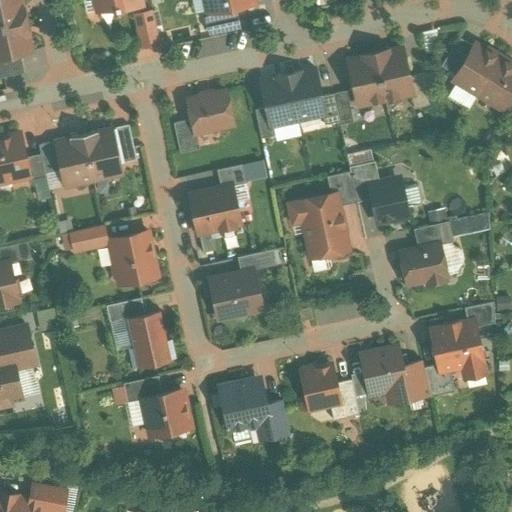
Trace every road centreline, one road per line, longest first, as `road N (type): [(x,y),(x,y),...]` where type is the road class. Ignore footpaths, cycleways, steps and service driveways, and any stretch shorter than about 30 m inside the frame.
road 1 (residential): [(137,80),(201,362),(391,320),(375,243)]
road 2 (residential): [(510,17),(461,7),(295,42)]
road 3 (residential): [(295,42),(137,80)]
